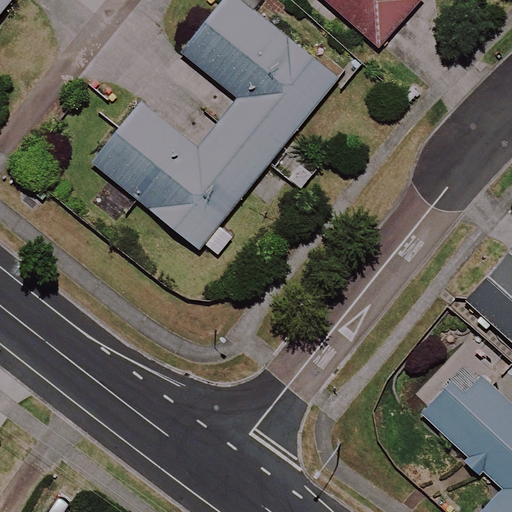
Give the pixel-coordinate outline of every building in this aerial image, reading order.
[(0,0),(0,21),(17,0),(0,0)] [(339,80),(239,0),(229,0),(186,54),(243,100),(201,151),(145,106),(97,165),(201,250),(339,80)] [(327,0),(381,47),(421,0),(327,0)] [(511,259),(471,304),(511,341),(511,259)] [(511,511),(511,404),(475,368),(427,418),(505,492),(485,511),(511,511)]
